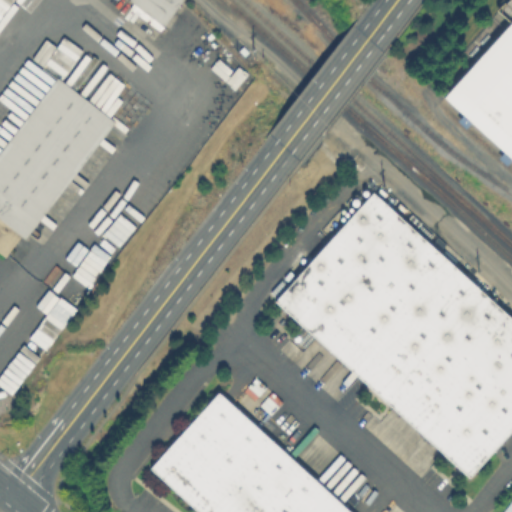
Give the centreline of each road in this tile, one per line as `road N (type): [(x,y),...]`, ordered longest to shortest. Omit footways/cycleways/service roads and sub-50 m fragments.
road 1 (secondary): [(9,493),(282,150)]
road 2 (secondary): [(282,150),(370,35)]
